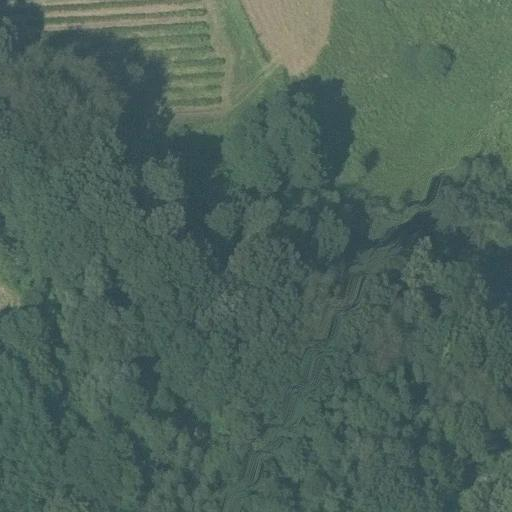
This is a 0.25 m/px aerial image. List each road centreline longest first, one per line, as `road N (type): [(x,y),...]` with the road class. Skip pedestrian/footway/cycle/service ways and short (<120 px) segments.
road 1 (unknown): [(0,77),(383,346),(433,410),(511,460)]
road 2 (track): [(0,272),(37,270),(87,287),(364,447),(511,492)]
